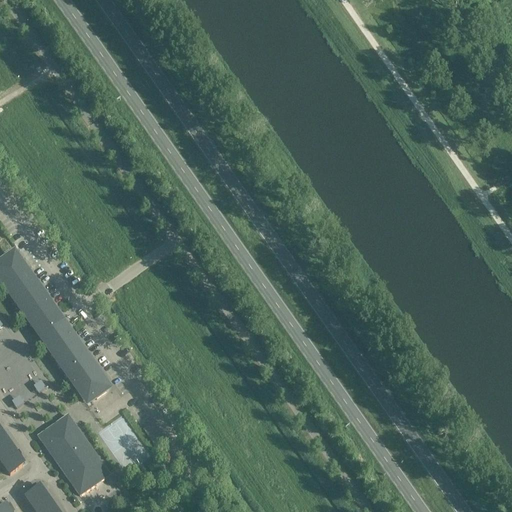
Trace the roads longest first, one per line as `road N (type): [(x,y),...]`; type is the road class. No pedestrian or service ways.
road 1 (trunk): [(464,511),(102,0)]
road 2 (trunk): [(61,0),(420,511)]
road 3 (unclassified): [(368,511),(177,240)]
road 4 (unclassified): [(177,240),(5,0)]
road 5 (residential): [(139,511),(194,473),(81,308)]
road 6 (residential): [(81,308),(0,194)]
